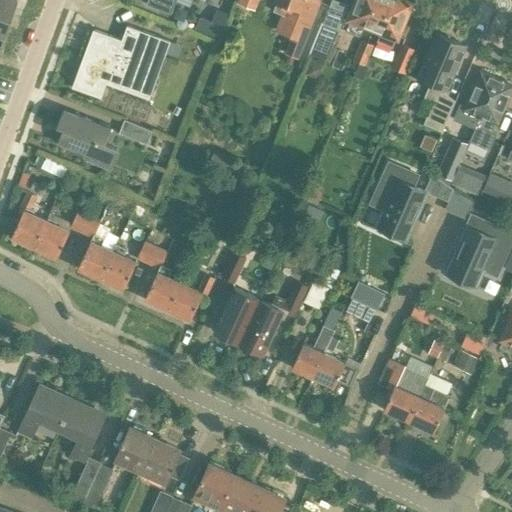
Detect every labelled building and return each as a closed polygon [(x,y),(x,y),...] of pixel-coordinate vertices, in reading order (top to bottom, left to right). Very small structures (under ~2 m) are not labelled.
[(0,0),(0,38),(3,40),(16,1),(11,0),(0,0)] [(175,0),(147,0),(146,4),(170,14),(175,0)] [(255,10),(259,0),(236,0),(236,2),(255,10)] [(314,0),(275,0),(286,5),(282,15),(289,18),(283,31),(291,35),(284,51),(294,56),(318,2),(314,0)] [(326,60),(348,4),(336,0),(332,0),(323,23),(321,22),(309,53),(326,60)] [(374,28),(385,0),(358,0),(348,27),(348,30),(350,33),(352,34),(354,35),(357,35),(359,33),(361,32),(362,29),(364,25),(374,28)] [(398,38),(410,5),(397,0),(385,0),(374,28),(382,32),(379,40),(393,45),(396,37),(398,38)] [(212,23),(201,19),(196,30),(218,39),(227,17),(216,12),(212,23)] [(171,42),(127,26),(122,41),(92,30),(71,87),(102,99),(107,84),(150,99),(171,42)] [(458,65),(467,46),(437,33),(418,78),(431,83),(425,98),(434,102),(425,124),(443,132),(456,103),(443,97),(447,90),(455,72),(455,73),(456,71),(454,71),(456,65),(458,65)] [(369,56),(374,44),(361,39),(356,51),(369,56)] [(406,73),(416,49),(401,43),(391,67),(406,73)] [(365,66),(369,56),(356,51),(352,61),(365,66)] [(460,103),(454,118),(477,128),(478,126),(498,79),(495,78),(493,75),(489,73),(486,74),(482,72),(467,106),(460,103)] [(477,128),(470,144),(482,149),(489,152),(496,134),(493,133),(498,122),(499,123),(511,91),(511,85),(510,85),(509,82),(504,80),(501,81),(498,79),(478,126),(477,128)] [(64,109),(57,126),(63,129),(57,142),(90,156),(88,160),(95,163),(105,167),(113,148),(104,144),(111,128),(64,109)] [(146,143),(152,130),(124,119),(119,132),(146,143)] [(427,136),(422,147),(431,151),(436,140),(427,136)] [(454,139),(439,173),(453,179),(457,171),(460,164),(468,144),(454,139)] [(227,170),(232,160),(214,152),(210,161),(227,170)] [(62,178),(68,166),(45,156),(40,168),(62,178)] [(417,219),(414,218),(426,191),(411,185),(418,171),(388,157),(375,187),(390,194),(375,226),(382,229),(381,231),(398,238),(399,236),(405,239),(407,235),(409,236),(417,219)] [(29,175),(23,172),(17,187),(23,190),(29,175)] [(433,176),(426,191),(449,201),(454,190),(433,176)] [(511,184),(505,181),(497,198),(510,206),(511,202),(511,184)] [(313,184),(306,199),(317,204),(323,188),(313,184)] [(35,248),(47,221),(28,212),(36,196),(27,192),(18,212),(23,214),(12,237),(35,248)] [(304,217),(318,223),(323,211),(309,205),(304,217)] [(82,232),(90,215),(79,209),(70,227),(82,232)] [(93,237),(101,220),(90,215),(82,232),(93,237)] [(254,232),(259,220),(251,216),(246,229),(254,232)] [(454,251),(447,268),(449,269),(447,274),(453,276),(452,279),(468,286),(469,284),(475,286),(482,270),(488,257),(502,263),(511,241),(511,231),(486,220),(481,232),(468,226),(461,242),(456,252),(454,251)] [(57,258),(69,232),(47,221),(35,248),(57,258)] [(148,263),(157,245),(145,240),(137,258),(148,263)] [(101,278),(114,252),(91,241),(78,268),(101,278)] [(159,268),(168,250),(157,245),(148,263),(159,268)] [(124,289),(136,262),(114,252),(101,278),(124,289)] [(235,283),(247,257),(235,252),(223,277),(235,283)] [(333,285),(339,270),(328,265),(321,280),(333,285)] [(146,299),(168,310),(181,283),(158,273),(146,299)] [(181,283),(168,310),(191,320),(202,297),(206,299),(215,279),(206,275),(198,291),(181,283)] [(318,308),(328,286),(313,279),(303,301),(318,308)] [(260,299),(240,343),(264,354),(284,310),(296,316),(309,286),(298,281),(288,302),(276,296),(272,305),(271,304),(260,299)] [(375,306),(382,293),(357,281),(351,295),(375,306)] [(240,343),(260,299),(236,288),(216,332),(240,343)] [(368,322),(375,309),(352,298),(346,311),(368,322)] [(511,318),(502,340),(511,343),(511,318)] [(313,377),(335,330),(323,324),(312,348),(304,344),(294,368),(313,377)] [(486,337),(468,329),(460,346),(479,354),(486,337)] [(351,387),(359,369),(331,356),(341,332),(335,330),(313,377),(335,386),(337,381),(351,387)] [(438,357),(444,344),(437,341),(431,354),(438,357)] [(446,361),(452,348),(444,344),(438,357),(446,361)] [(472,374),(479,359),(459,349),(454,360),(456,361),(454,365),(472,374)] [(409,421),(425,385),(424,385),(427,378),(405,367),(391,360),(380,384),(393,390),(384,410),(409,421)] [(434,432),(445,408),(444,408),(449,396),(425,385),(409,421),(434,432)] [(59,429),(72,401),(40,386),(20,430),(33,436),(40,420),(59,429)] [(82,502),(101,463),(87,457),(105,416),(72,401),(59,429),(80,439),(72,454),(87,461),(71,497),(82,502)] [(14,439),(16,434),(0,426),(0,456),(9,436),(14,439)] [(142,471),(156,439),(131,428),(117,460),(142,471)] [(167,483),(181,451),(156,439),(142,471),(167,483)] [(82,502),(96,508),(114,469),(101,463),(82,502)] [(220,508),(235,476),(210,465),(195,497),(220,508)] [(228,511),(249,511),(261,487),(235,476),(220,508),(228,511)] [(280,511),(286,499),(261,487),(249,511),(280,511)] [(174,511),(180,499),(160,490),(150,511),(174,511)] [(188,511),(192,504),(180,499),(174,511),(188,511)]
